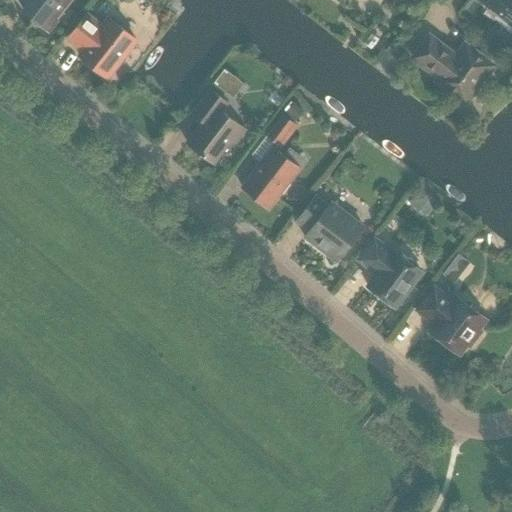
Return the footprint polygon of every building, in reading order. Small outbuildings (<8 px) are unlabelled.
[(22,0),(28,4),(23,10),(42,25),(41,26),(48,31),(56,21),(55,20),(71,0),(22,0)] [(511,0),(488,0),(485,5),(511,25),(511,0)] [(106,78),(136,40),(109,19),(102,27),(86,15),(68,38),(80,47),(80,46),(86,51),(82,57),(80,56),(79,57),(106,78)] [(457,57),(429,36),(413,58),(440,79),(438,81),(437,80),(436,80),(465,102),(493,66),(465,43),(464,44),(466,46),(457,57)] [(390,44),(385,50),(385,51),(394,59),(398,61),(405,52),(402,49),(399,47),(392,41),(390,44)] [(219,77),(214,83),(223,90),(233,76),(225,69),(219,77)] [(246,130),(221,111),(228,103),(210,89),(192,113),(202,121),(186,142),(204,156),(205,155),(214,162),(231,140),(235,143),(246,130)] [(285,109),(283,111),(294,121),(296,119),(297,117),(303,110),(292,101),(286,108),(285,109)] [(297,125),(282,113),(265,135),(280,147),(297,125)] [(299,168),(273,148),(242,188),(268,208),(299,168)] [(315,196),(297,220),(310,230),(304,237),(333,259),(344,244),(349,243),(363,226),(331,202),(328,206),(315,196)] [(395,251),(394,253),(375,239),(360,260),(379,275),(370,287),(368,285),(368,286),(395,307),(422,272),(395,251)] [(450,264),(445,271),(443,273),(442,275),(454,284),(458,278),(461,276),(462,274),(450,264)] [(417,310),(432,321),(433,319),(440,324),(433,333),(430,331),(429,331),(459,354),(486,319),(456,296),(452,301),(434,287),(417,310)]
